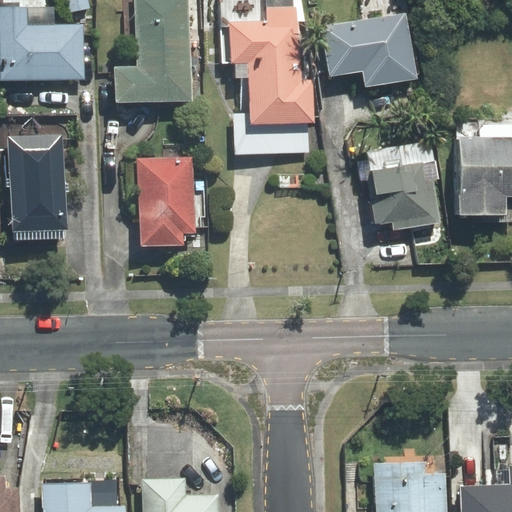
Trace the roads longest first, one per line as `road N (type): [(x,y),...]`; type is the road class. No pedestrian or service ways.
road 1 (unclassified): [(0,345),(281,338)]
road 2 (unclassified): [(281,338),(511,333)]
road 3 (residential): [(281,338),(287,511)]
